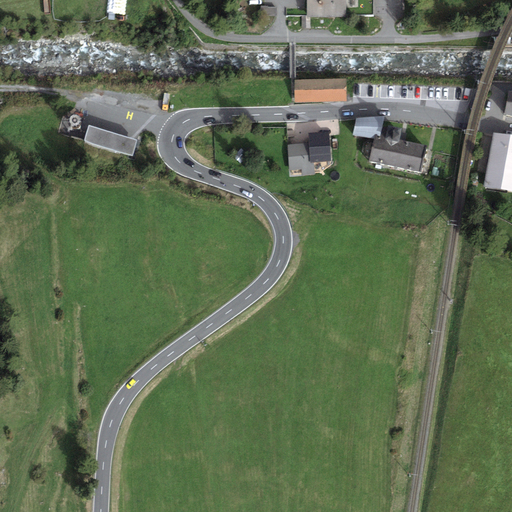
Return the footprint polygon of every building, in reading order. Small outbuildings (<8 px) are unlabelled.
[(346,0),(306,0),(307,17),(346,17),(346,0)] [(346,79),(294,80),(295,101),(346,101),(346,79)] [(384,116),(356,117),(352,134),(374,139),(370,160),(420,171),(426,145),(399,139),(400,131),(387,128),(385,138),(380,136),(384,116)] [(137,139),(89,125),(84,140),(132,154),(137,139)] [(331,160),(329,131),(308,132),(309,142),(287,144),(289,169),(301,168),(302,175),(315,174),(314,162),(331,160)] [(511,135),(493,132),(483,186),(511,190),(511,135)]
